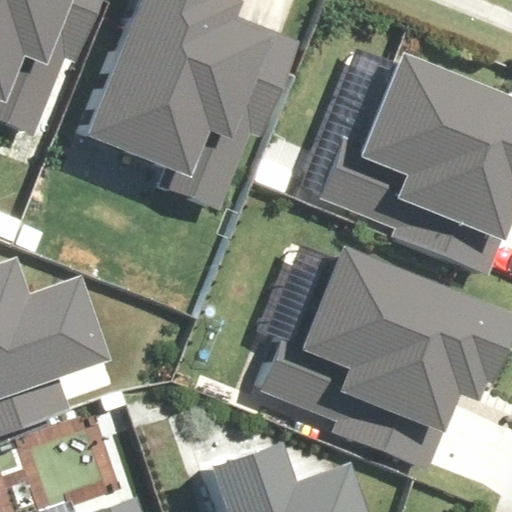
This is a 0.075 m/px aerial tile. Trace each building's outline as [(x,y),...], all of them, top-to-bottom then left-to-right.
[(0,0),(0,120),(19,128),(50,56),(62,61),(88,0),(0,0)] [(229,0),(129,0),(78,121),(162,157),(154,176),(209,199),(240,127),(253,132),(297,29),(229,0)] [(302,192),(471,263),(504,186),(511,189),(511,89),(385,36),(347,124),(333,118),(302,192)] [(245,391),(415,462),(447,385),(467,393),(503,308),(328,234),(291,322),(276,316),(245,391)] [(0,422),(65,402),(54,366),(96,353),(66,261),(7,280),(0,257),(0,422)] [(338,511),(316,453),(261,474),(245,433),(179,459),(199,511),(338,511)] [(141,511),(133,487),(60,511),(141,511)]
